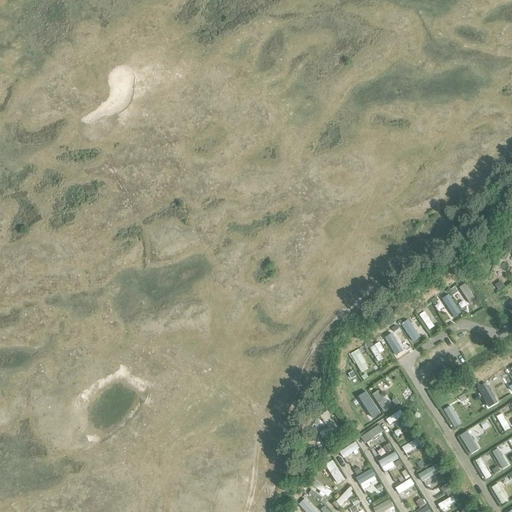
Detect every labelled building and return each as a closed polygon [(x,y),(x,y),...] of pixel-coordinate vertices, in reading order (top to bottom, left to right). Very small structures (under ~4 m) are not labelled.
[(501,282),(495,285),(498,291),(504,287),(501,282)] [(470,305),(476,301),(465,284),(459,288),(470,305)] [(447,294),(441,298),(453,317),(459,313),(447,294)] [(424,312),(419,315),(429,330),(434,327),(424,312)] [(407,323),(401,327),(411,341),(416,337),(407,323)] [(391,335),(386,339),(395,353),(401,349),(391,335)] [(369,348),(378,362),(383,359),(380,354),(385,350),(379,342),(369,348)] [(358,350),(351,354),(361,373),(368,370),(358,350)] [(415,397),(403,375),(397,378),(409,400),(415,397)] [(511,391),(503,377),(498,380),(507,395),(511,391)] [(485,388),(480,392),(489,406),(494,403),(485,388)] [(377,391),(371,395),(384,413),(390,409),(377,391)] [(467,399),(462,402),(470,417),(476,414),(467,399)] [(360,414),(365,422),(378,413),(372,405),(360,414)] [(448,406),(442,409),(451,424),(457,421),(448,406)] [(400,410),(385,420),(389,426),(404,416),(400,410)] [(328,428),(319,434),(323,439),(339,429),(328,412),(320,416),(328,428)] [(502,414),(496,417),(505,432),(510,429),(502,414)] [(485,421),(480,424),(484,430),(489,427),(485,421)] [(378,426),(361,438),(365,444),(382,432),(378,426)] [(465,434),(460,437),(470,454),(475,451),(465,434)] [(416,441),(405,447),(407,452),(411,450),(412,452),(416,450),(415,448),(419,446),(416,441)] [(355,443),(339,453),(343,459),(359,449),(355,443)] [(497,449),(491,452),(501,469),(506,466),(497,449)] [(395,453),(378,462),(381,468),(398,459),(395,453)] [(480,458),(475,462),(485,480),(491,477),(480,458)] [(421,460),(416,464),(419,469),(425,465),(421,460)] [(434,465),(420,473),(423,479),(432,473),(433,475),(436,472),(436,471),(437,470),(434,465)] [(343,481),(334,466),(328,470),(338,484),(343,481)] [(357,467),(352,470),(356,475),(361,472),(357,467)] [(371,471),(357,479),(360,485),(375,476),(371,471)] [(327,497),(331,492),(313,479),(309,484),(327,497)] [(410,479),(395,489),(398,495),(414,485),(410,479)] [(447,484),(441,488),(444,493),(451,489),(448,484),(447,484)] [(496,485),(491,488),(499,502),(505,499),(496,485)] [(348,490),(335,503),(340,507),(352,494),(348,490)] [(311,491),(309,494),(320,501),(322,498),(311,491)] [(452,497),(438,505),(441,510),(455,502),(452,497)] [(420,499),(415,502),(419,508),(424,505),(420,499)] [(389,500),(373,509),(374,511),(384,511),(393,507),(389,500)] [(313,511),(303,502),(299,506),(304,511),(313,511)]
